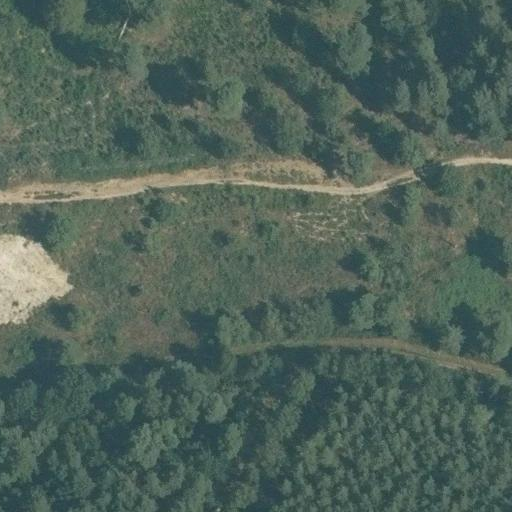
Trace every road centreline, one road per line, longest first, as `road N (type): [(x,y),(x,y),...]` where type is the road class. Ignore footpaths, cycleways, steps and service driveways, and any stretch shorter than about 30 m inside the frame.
road 1 (track): [(326,336),(148,351),(0,390)]
road 2 (track): [(326,336),(222,511)]
road 3 (track): [(511,377),(326,336)]
